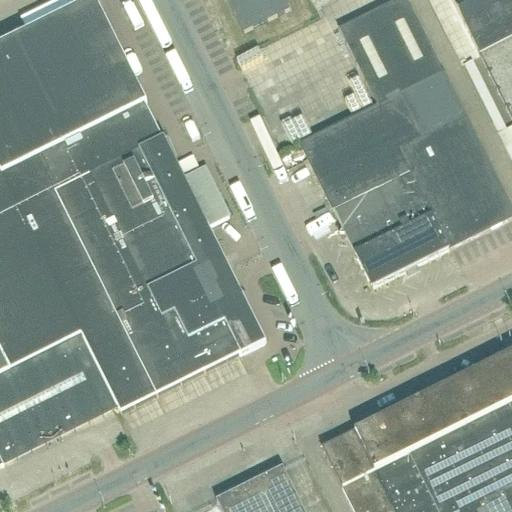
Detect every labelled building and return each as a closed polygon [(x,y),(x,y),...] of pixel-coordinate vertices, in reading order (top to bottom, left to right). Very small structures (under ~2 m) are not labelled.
[(225,0),(243,36),(290,13),(283,0),(225,0)] [(300,149),(371,292),(511,222),(511,214),(404,0),(401,0),(336,33),(375,111),(300,149)] [(511,0),(449,0),(480,61),(511,125),(511,0)] [(203,172),(202,172),(181,183),(163,146),(163,145),(125,65),(95,3),(0,50),(0,472),(118,413),(120,419),(263,348),(206,232),(227,222),(203,172)] [(355,437),(322,453),(351,511),(511,511),(511,357),(355,436),(355,437)] [(216,505),(219,511),(302,511),(283,472),(216,505)]
